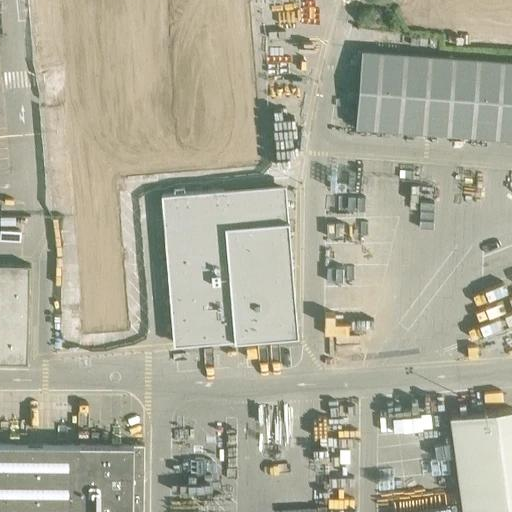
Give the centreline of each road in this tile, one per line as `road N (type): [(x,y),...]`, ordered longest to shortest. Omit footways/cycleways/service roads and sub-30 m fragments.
road 1 (unknown): [(452,148),(440,375)]
road 2 (unknown): [(159,380),(152,214)]
road 3 (unknown): [(319,140),(452,148)]
road 4 (unknown): [(367,379),(363,511)]
road 5 (unknown): [(312,382),(306,511)]
